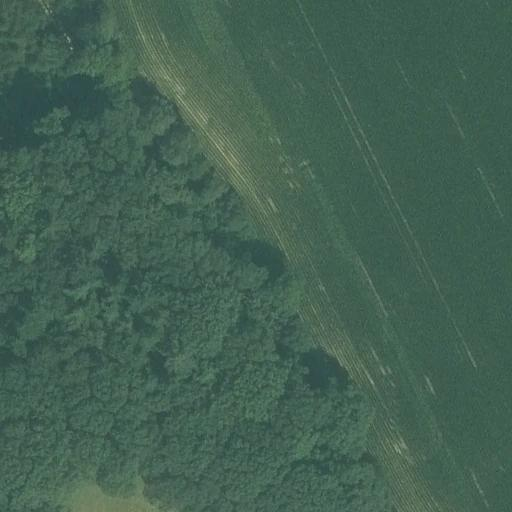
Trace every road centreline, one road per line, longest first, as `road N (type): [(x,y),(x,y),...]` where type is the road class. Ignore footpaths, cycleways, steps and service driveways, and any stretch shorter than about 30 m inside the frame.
road 1 (track): [(356,511),(257,334),(36,0)]
road 2 (track): [(333,511),(280,468),(164,405),(79,382),(0,375)]
road 3 (track): [(0,161),(64,182),(119,214),(199,298),(257,334)]
